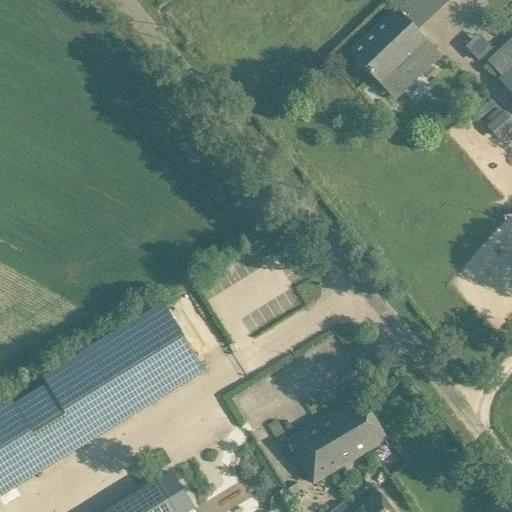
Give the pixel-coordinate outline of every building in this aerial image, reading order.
[(395,99),(410,85),(440,55),(416,31),(448,0),(407,0),(397,10),(365,39),(351,53),(395,99)] [(511,41),(503,50),(511,59),(511,68),(499,80),(511,94),(511,41)] [(485,121),(499,138),(511,126),(511,118),(502,106),(485,121)] [(0,403),(0,497),(205,371),(163,303),(42,378),(10,397),(0,403)] [(344,408),(289,441),(313,482),(386,439),(362,398),(344,408)] [(139,491),(104,511),(195,511),(171,472),(139,491)] [(393,511),(377,490),(349,511),(348,511),(347,511),(393,511)]
